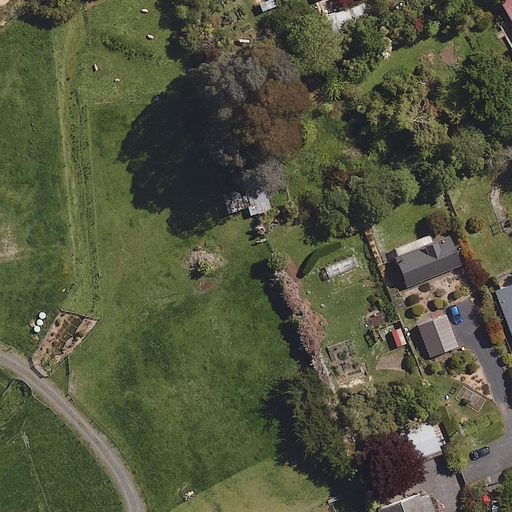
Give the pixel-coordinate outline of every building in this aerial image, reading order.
[(511,0),(497,0),(511,26),(511,0)] [(359,23),(354,6),(322,16),(328,33),(359,23)] [(459,265),(444,228),(389,250),(404,287),(459,265)] [(511,272),(494,280),(497,287),(491,289),(511,340),(511,272)] [(456,346),(442,315),(416,327),(429,357),(456,346)] [(447,450),(436,418),(395,432),(405,464),(447,450)] [(431,511),(423,491),(375,509),(376,511),(431,511)]
